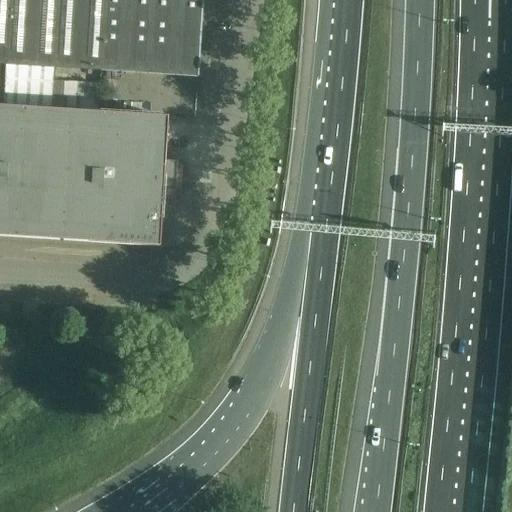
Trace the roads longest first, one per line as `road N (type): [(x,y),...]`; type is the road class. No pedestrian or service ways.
road 1 (motorway): [(418,0),(376,511)]
road 2 (motorway): [(450,511),(485,29)]
road 3 (unclassified): [(249,0),(210,254),(191,276),(160,286),(0,273)]
road 4 (motorway): [(327,230),(249,404),(205,461),(139,511)]
road 5 (motorway): [(327,230),(295,511)]
road 6 (motorway): [(349,0),(327,230)]
